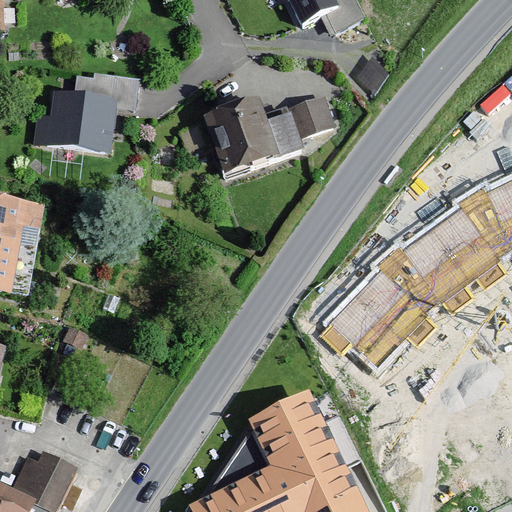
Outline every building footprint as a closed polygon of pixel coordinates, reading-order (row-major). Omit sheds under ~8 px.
[(0,0),(0,32),(3,33),(2,5),(88,1),(88,0),(0,0)] [(302,0),(315,26),(328,20),(335,36),(370,20),(360,0),(302,0)] [(71,102),(53,100),(50,124),(36,122),(33,150),(111,160),(116,116),(134,118),(138,85),(75,77),(71,102)] [(262,107),(206,126),(225,184),(306,157),(300,141),(332,131),(322,101),(288,112),(291,122),(269,129),(262,107)] [(27,210),(0,205),(0,299),(13,302),(27,210)] [(511,459),(511,370),(501,376),(511,397),(511,450),(509,453),(511,459)] [(365,511),(309,397),(248,426),(272,474),(193,511),(365,511)] [(30,504),(46,511),(49,511),(73,465),(48,452),(45,460),(30,453),(10,494),(30,504)] [(0,511),(25,511),(30,504),(10,494),(1,489),(0,490),(0,511)]
